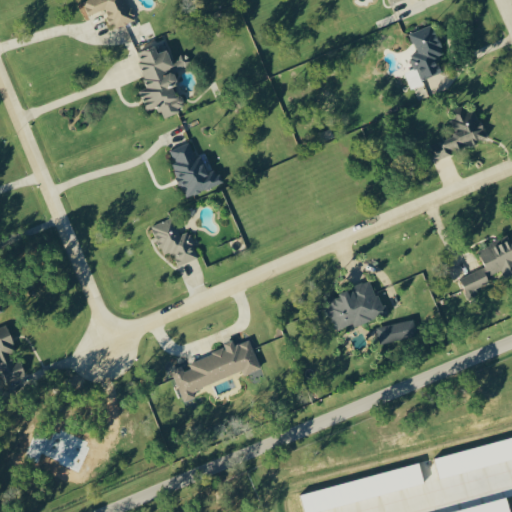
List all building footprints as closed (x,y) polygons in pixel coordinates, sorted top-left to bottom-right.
[(113,28),(135,20),(127,0),(81,0),(79,1),(86,18),(107,11),(113,28)] [(411,33),(418,52),(411,55),(421,80),(443,72),(437,57),(445,54),(433,24),(411,33)] [(137,52),(150,88),(141,91),(148,110),(160,106),(164,117),(185,109),(176,85),(180,84),(175,69),(189,64),(185,56),(173,61),(168,49),(159,52),(156,45),(137,52)] [(423,86),(417,67),(405,71),(411,90),(423,86)] [(433,159),(487,141),(477,110),(466,113),(464,105),(450,110),(458,135),(428,144),(433,159)] [(170,149),(175,162),(173,163),(186,197),(223,183),(217,168),(208,172),(202,156),(196,158),(190,142),(170,149)] [(152,225),(162,255),(172,251),(177,265),(198,258),(189,231),(179,235),(173,217),(152,225)] [(479,249),(490,276),(502,270),(505,278),(511,275),(511,238),(500,243),(499,241),(479,249)] [(491,282),(484,267),(460,278),(467,292),(491,282)] [(386,314),(372,279),(353,286),(355,290),(325,301),(336,330),(354,323),(355,326),(386,314)] [(381,344),(418,335),(414,319),(377,327),(381,344)] [(261,368),(250,339),(236,344),(182,364),(183,365),(172,370),(184,402),(197,397),(194,389),(243,371),(245,374),(261,368)]
